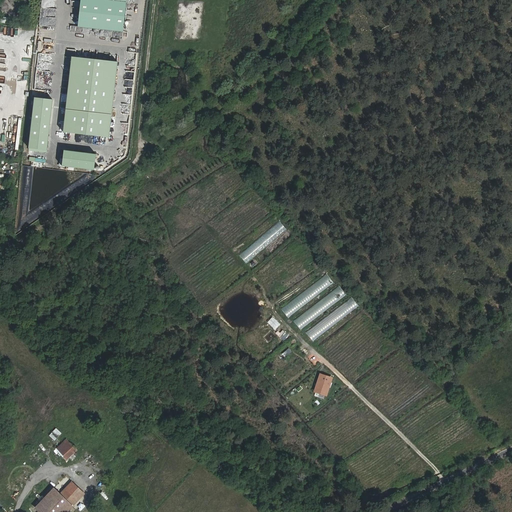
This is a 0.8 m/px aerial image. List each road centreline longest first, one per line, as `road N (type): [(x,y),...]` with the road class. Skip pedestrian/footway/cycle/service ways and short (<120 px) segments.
road 1 (unknown): [(63,0),(55,145)]
road 2 (unclassified): [(384,511),(511,449)]
